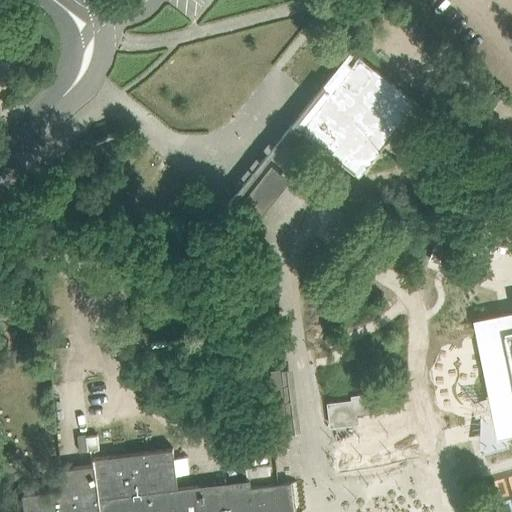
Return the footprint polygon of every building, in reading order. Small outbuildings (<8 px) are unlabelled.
[(353,48),(282,136),(285,139),(295,126),(301,131),(303,129),(360,175),(419,102),(361,55),(352,66),(347,62),(356,51),(353,48)] [(272,164),(237,207),(256,222),(290,178),(272,164)] [(511,311),(477,318),(501,438),(511,435),(511,311)] [(268,370),(275,434),(295,431),(287,367),(268,370)] [(352,453),(388,449),(382,391),(330,397),(336,442),(350,440),(352,453)] [(295,511),(292,481),(251,487),(250,478),(199,485),(178,487),(173,448),(93,457),(94,464),(61,468),(63,488),(23,493),(25,511),(295,511)] [(267,466),(251,467),(252,483),(268,481),(267,466)] [(511,496),(511,476),(495,480),(500,500),(511,496)]
